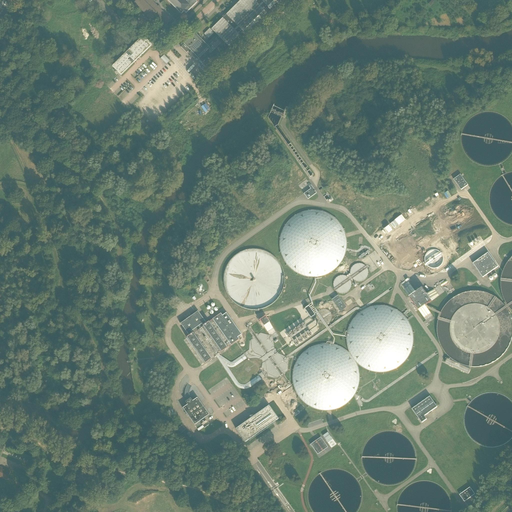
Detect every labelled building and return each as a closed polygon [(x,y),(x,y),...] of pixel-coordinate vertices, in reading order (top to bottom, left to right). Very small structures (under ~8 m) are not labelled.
[(134,2),(138,7),(139,6),(143,10),(142,11),(143,10),(147,14),(146,15),(150,19),(152,17),(162,27),(166,23),(167,24),(172,19),(169,16),(168,17),(167,16),(160,9),(161,8),(158,5),(157,7),(156,5),(157,4),(156,4),(156,5),(152,1),(153,0),(152,0),(152,1),(151,0),(134,0),(135,1),(134,2)] [(167,0),(181,14),(184,11),(186,13),(196,3),(193,0),(188,0),(186,2),(184,0),(198,0),(199,0),(198,0),(167,0)] [(184,44),(180,47),(186,53),(190,50),(191,51),(191,52),(191,51),(195,55),(196,56),(195,57),(197,58),(198,59),(202,63),(207,57),(214,64),(241,37),(240,36),(244,32),(245,34),(266,13),(265,11),(268,8),(270,9),(279,0),(240,0),(226,15),(222,18),(211,29),(217,34),(210,41),(208,43),(209,43),(207,45),(206,45),(195,33),(189,39),(184,44)] [(167,29),(171,33),(173,30),(174,31),(177,29),(176,28),(178,25),(175,21),(167,29)] [(143,36),(112,66),(120,75),(148,48),(151,45),(143,36)] [(161,58),(167,64),(170,60),(164,55),(161,58)] [(460,175),(454,179),(461,190),(468,185),(460,175)] [(316,193),(311,185),(309,187),(310,189),(304,194),(307,199),(316,193)] [(345,247),(345,244),(345,242),(345,238),(344,235),(343,232),(342,229),(339,226),(338,224),(336,222),(334,220),(332,218),(328,216),(326,215),(323,214),(320,213),(317,212),(314,212),(311,212),(307,213),(305,213),(301,214),(298,216),(295,217),(293,219),(290,222),(288,224),(286,226),(284,229),(283,232),(282,235),(281,238),(281,242),(281,244),(281,247),(281,251),(282,254),(283,258),(284,260),(286,263),(288,265),(290,268),(293,270),(296,272),(299,274),(301,275),(305,276),(307,276),(310,277),(313,277),(316,277),(319,276),(321,276),(325,275),(327,274),(330,272),(333,270),(335,268),(338,265),(340,263),(342,260),(343,258),(344,254),(345,251),(345,247)] [(283,284),(283,280),(283,277),(283,275),(282,272),(281,269),(280,266),(278,264),(277,262),(275,259),(273,258),(270,256),(268,254),(265,253),(262,252),(259,251),(256,251),(253,251),(250,251),(247,251),(244,252),(242,253),(239,254),(237,256),(235,258),(232,260),(230,262),(228,265),(227,267),(226,270),(225,273),(224,276),(224,278),(224,281),(224,284),(225,288),(226,290),(226,293),(228,295),(229,297),(231,300),(233,302),(235,304),(237,305),(240,307),(243,308),(246,309),(250,310),(254,310),(258,310),(260,309),(264,308),(266,308),(269,306),(271,305),(273,303),(275,301),(278,297),(280,294),(281,292),(282,289),(283,286),(283,284)] [(474,264),(483,277),(498,267),(489,254),(474,264)] [(351,285),(366,278),(368,271),(365,265),(358,263),(351,266),(349,273),(344,276),(341,275),(334,278),(332,286),(334,291),(343,293),(350,290),(351,285)] [(409,278),(400,284),(409,297),(418,310),(419,310),(426,321),(424,323),(426,326),(435,319),(428,309),(426,307),(425,305),(432,301),(444,292),(438,283),(435,284),(437,287),(427,294),(422,288),(416,292),(409,282),(411,280),(409,278)] [(340,310),(345,307),(337,297),(333,300),(340,310)] [(315,315),(313,313),(308,306),(304,309),(310,318),(315,315)] [(413,343),(413,340),(413,337),(412,333),(412,331),(411,328),(409,324),(407,321),(405,319),(404,317),(401,314),(398,312),(395,310),(392,309),(389,308),(386,307),(382,307),(380,307),(377,307),(373,307),(371,308),(367,309),(364,311),(361,313),(358,314),(356,317),(353,319),(351,322),(350,325),(349,328),(348,331),(347,334),(347,336),(346,341),(347,344),(347,347),(348,351),(350,354),(351,356),(353,360),(355,362),(357,364),(360,366),(362,368),(366,370),(368,371),(370,372),(374,373),(378,373),(381,373),(384,373),(387,372),(390,372),(394,370),(396,369),(399,367),(401,366),(404,363),(406,361),(408,358),(409,355),(411,352),(412,349),(412,346),(413,343)] [(295,308),(271,323),(276,331),(300,315),(295,308)] [(187,337),(186,338),(204,363),(205,364),(205,363),(210,359),(211,360),(211,359),(193,333),(192,333),(191,331),(202,324),(203,326),(203,327),(198,330),(216,356),(218,354),(238,340),(239,340),(237,337),(241,335),(226,313),(222,316),(221,314),(220,314),(206,324),(198,311),(197,312),(192,315),(186,320),(180,324),(189,336),(187,338),(187,337)] [(260,321),(259,321),(264,327),(269,335),(271,335),(276,332),(266,317),(265,317),(260,321)] [(303,322),(286,333),(289,338),(307,327),(303,322)] [(358,382),(359,379),(358,376),(358,372),(357,369),(356,366),(354,362),(353,360),(350,357),(348,355),(346,353),(343,350),(339,349),(337,348),(334,347),(331,346),(327,346),(324,345),(322,346),(317,347),(314,348),(312,349),(309,350),(307,351),(303,354),(301,356),(299,359),(297,361),(296,363),(295,366),(294,370),(293,373),(292,376),(292,379),(293,382),(293,386),(294,389),(295,392),(296,394),(298,397),(301,400),(302,402),(305,404),(308,407),(311,408),(313,409),(316,410),(319,411),(323,412),(326,412),(328,412),(332,411),(335,410),(338,409),(341,408),(344,406),(347,404),(349,402),(351,400),(353,397),(354,394),(356,391),(357,388),(358,385),(358,382)] [(430,397),(412,409),(419,419),(422,423),(427,419),(424,416),(437,407),(430,397)] [(193,401),(188,404),(184,407),(183,408),(184,410),(194,425),(209,415),(197,398),(193,401)] [(251,418),(236,429),(245,442),(278,419),(269,406),(256,414),(249,416),(251,418)] [(327,432),(322,436),(331,448),(336,444),(327,432)] [(317,455),(328,447),(320,437),(310,444),(317,455)] [(436,448),(430,451),(434,459),(440,456),(436,448)] [(0,476),(6,479),(9,472),(0,467),(0,476)] [(470,487),(459,495),(460,496),(461,497),(462,499),(464,501),(464,502),(468,499),(470,498),(472,496),(474,495),(474,494),(475,494),(470,487)]
